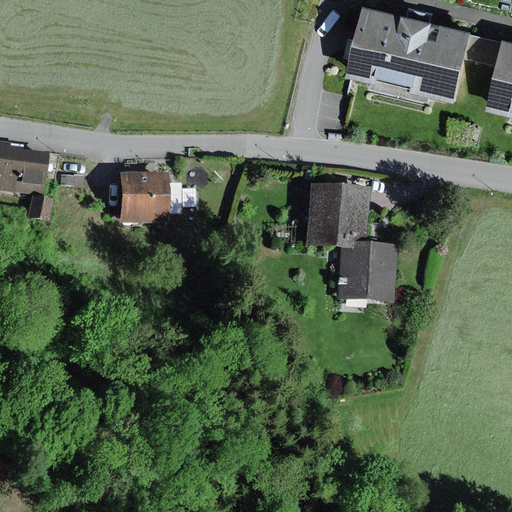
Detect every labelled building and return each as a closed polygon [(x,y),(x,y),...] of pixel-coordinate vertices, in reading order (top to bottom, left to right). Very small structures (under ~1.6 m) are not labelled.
[(473,30),(368,4),(351,74),(456,100),(467,58),(472,34),(473,30)] [(504,41),(472,34),(467,58),(498,65),(504,41)] [(511,38),(505,37),(504,41),(498,65),(488,108),(511,113),(511,38)] [(45,162),(0,157),(0,194),(42,198),(45,162)] [(167,177),(118,178),(118,226),(166,225),(166,216),(181,216),(180,185),(167,185),(167,177)] [(369,193),(307,188),(304,246),(340,249),(336,300),(392,304),(396,247),(365,245),(369,193)] [(31,199),(29,216),(48,218),(50,202),(31,199)]
